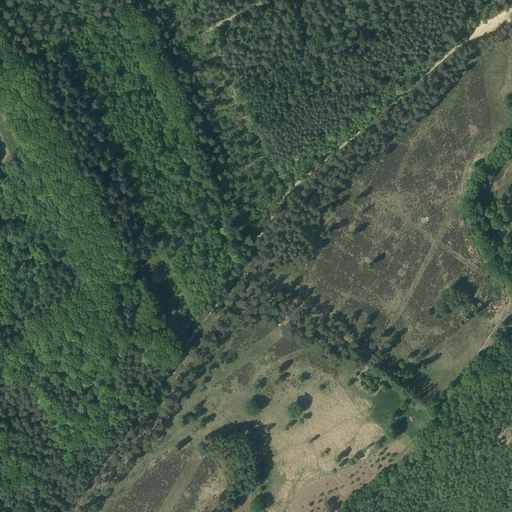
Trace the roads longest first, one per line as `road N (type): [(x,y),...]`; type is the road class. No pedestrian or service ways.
road 1 (track): [(66,511),(287,190),(480,25),(511,7)]
road 2 (track): [(511,308),(437,409),(239,263)]
road 3 (track): [(511,124),(464,193),(464,218),(483,259),(511,285)]
road 4 (track): [(329,511),(392,461),(437,409)]
road 5 (track): [(0,66),(130,0)]
